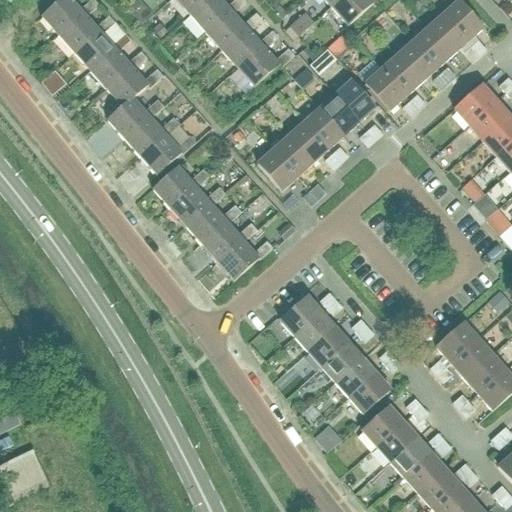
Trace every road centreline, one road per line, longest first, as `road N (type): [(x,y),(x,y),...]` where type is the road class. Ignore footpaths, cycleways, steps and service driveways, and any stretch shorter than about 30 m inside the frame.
road 1 (secondary): [(205,505),(118,343),(0,176)]
road 2 (residential): [(204,338),(0,78)]
road 3 (residential): [(328,511),(204,338)]
road 4 (residential): [(394,173),(379,157),(506,49)]
road 5 (residential): [(422,307),(472,264),(394,173)]
road 6 (residential): [(232,313),(343,217)]
road 7 (residential): [(383,339),(472,449)]
